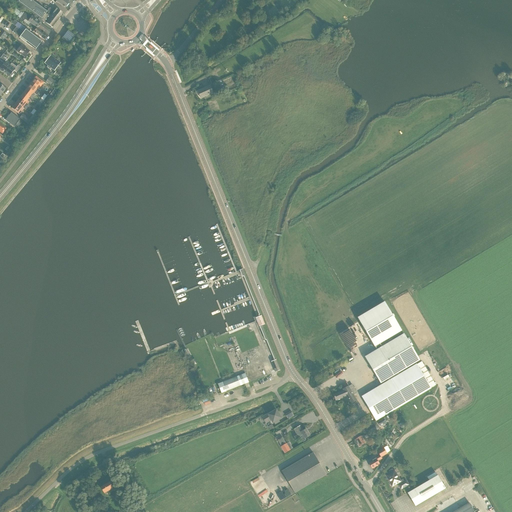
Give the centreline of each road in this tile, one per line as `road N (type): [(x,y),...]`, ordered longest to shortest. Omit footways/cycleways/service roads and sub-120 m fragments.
road 1 (tertiary): [(293,373),(167,64)]
road 2 (unclassified): [(25,511),(87,457),(261,393),(293,373)]
road 3 (tertiary): [(382,511),(293,373)]
road 4 (primary): [(0,197),(83,88)]
road 5 (residential): [(0,107),(81,3)]
